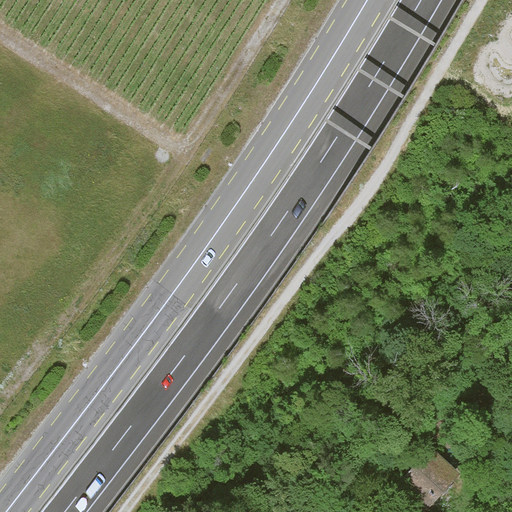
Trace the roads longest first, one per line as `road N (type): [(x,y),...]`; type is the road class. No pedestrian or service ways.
road 1 (track): [(481,0),(360,201),(120,511)]
road 2 (primary): [(367,0),(190,269),(5,511)]
road 3 (motorway): [(66,511),(284,217),(420,0)]
road 4 (motorway): [(356,0),(189,253),(0,505)]
road 5 (track): [(0,390),(178,159),(285,0)]
